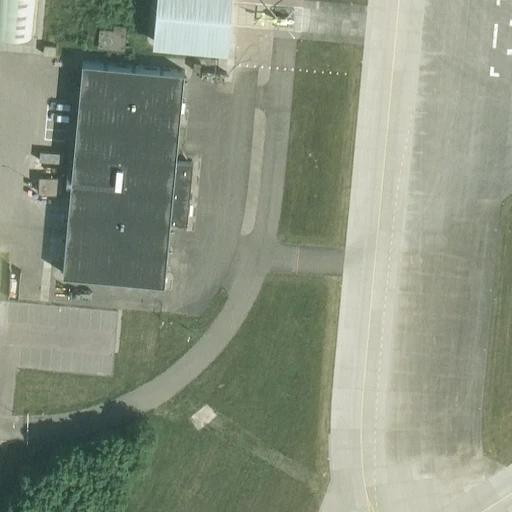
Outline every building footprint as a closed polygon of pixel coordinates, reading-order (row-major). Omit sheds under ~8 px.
[(34,0),(0,0),(0,34),(32,37),(34,0)] [(157,0),(153,40),(228,47),(230,29),(231,14),(232,0),(157,0)] [(124,48),(124,46),(126,26),(115,25),(114,31),(101,29),(99,46),(124,48)] [(57,45),(44,44),(43,53),(56,54),(57,45)] [(170,221),(187,223),(193,161),(176,160),(184,69),(83,60),(63,272),(165,282),(170,221)] [(62,192),(62,176),(39,176),(39,192),(62,192)]
